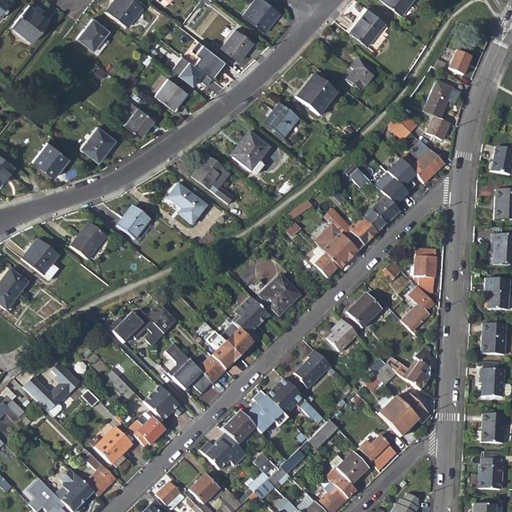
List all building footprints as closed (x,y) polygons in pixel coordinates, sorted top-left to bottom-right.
[(0,0),(0,15),(11,1),(9,0),(0,0)] [(127,26),(141,7),(132,0),(112,0),(111,2),(113,3),(107,11),(127,26)] [(200,0),(194,8),(197,9),(203,1),(202,0),(200,0)] [(264,33),(279,13),(262,0),(253,0),(242,15),(264,33)] [(379,0),(399,15),(411,0),(379,0)] [(105,10),(107,11),(113,3),(111,2),(105,10)] [(30,42),(48,20),(28,5),(11,27),(30,42)] [(366,46),(384,22),(366,8),(348,32),(366,46)] [(102,36),(107,31),(91,19),(76,39),(97,55),(108,41),(102,36)] [(236,61),(251,42),(235,29),(220,48),(236,61)] [(462,76),(470,57),(456,51),(447,69),(462,76)] [(205,87),(221,67),(202,53),(186,72),(205,87)] [(360,92),(375,72),(358,59),(351,68),(354,69),(345,81),(360,92)] [(441,72),(445,64),(437,60),(433,68),(441,72)] [(100,78),(103,74),(97,70),(94,73),(100,78)] [(318,116),(335,93),(311,75),(294,97),(318,116)] [(122,84),(126,87),(132,79),(128,76),(122,84)] [(171,109),(185,92),(167,79),(154,96),(171,109)] [(438,119),(452,89),(436,81),(425,106),(422,112),(433,117),(438,119)] [(404,104),(422,112),(425,106),(408,99),(404,104)] [(139,138),(152,120),(129,102),(124,109),(131,114),(123,126),(139,138)] [(281,140),(297,119),(277,104),(262,124),(281,140)] [(406,129),(410,133),(417,125),(400,111),(394,118),(397,121),(406,129)] [(449,124),(438,119),(433,117),(425,133),(442,140),(449,124)] [(387,126),(390,129),(397,121),(394,118),(387,126)] [(398,137),(406,129),(397,121),(390,129),(398,137)] [(105,152),(114,141),(96,127),(79,148),(95,161),(103,151),(105,152)] [(257,162),(268,148),(248,132),(229,155),(250,172),(251,170),(256,174),(262,166),(257,162)] [(443,164),(424,146),(419,141),(408,151),(418,161),(409,169),(423,184),(443,164)] [(52,178),(68,158),(47,142),(31,162),(52,178)] [(509,175),(511,158),(511,149),(494,146),(489,171),(509,175)] [(95,161),(97,162),(105,152),(103,151),(95,161)] [(0,184),(13,167),(0,156),(0,184)] [(393,162),(387,156),(370,172),(376,178),(375,179),(373,181),(379,186),(386,180),(393,172),(398,167),(393,162)] [(219,187),(228,174),(205,157),(190,177),(227,205),(232,198),(219,187)] [(368,180),(376,189),(379,186),(373,181),(375,179),(368,172),(369,171),(358,159),(353,164),(368,180)] [(353,164),(351,163),(342,172),(350,179),(351,181),(352,180),(360,188),(368,180),(353,164)] [(341,173),(348,181),(350,179),(342,172),(341,173)] [(386,180),(389,183),(396,175),(393,172),(386,180)] [(191,224),(205,206),(177,185),(167,198),(181,209),(177,214),(191,224)] [(334,190),(328,196),(338,207),(345,200),(334,190)] [(511,220),(511,190),(494,190),(493,220),(511,220)] [(398,211),(391,204),(384,197),(362,217),(376,232),(398,211)] [(398,211),(404,205),(398,198),(391,204),(398,211)] [(146,224),(149,220),(130,206),(115,225),(134,240),(146,224)] [(332,226),(357,252),(376,232),(362,217),(350,228),(331,209),(323,218),(332,226)] [(291,237),(300,229),(293,221),(284,229),(291,237)] [(86,260),(105,236),(87,223),(69,246),(86,260)] [(134,240),(138,243),(150,227),(146,224),(134,240)] [(332,226),(315,243),(318,246),(337,267),(340,269),(357,252),(332,226)] [(500,235),(493,235),(491,235),(491,244),(493,244),(492,264),(511,265),(511,235),(507,235),(500,235)] [(20,259),(42,276),(48,280),(56,269),(51,264),(57,256),(35,239),(20,259)] [(326,278),(337,267),(318,246),(313,251),(317,255),(310,261),(326,278)] [(434,278),(435,250),(414,249),(412,277),(413,277),(416,277),(418,277),(417,282),(417,287),(422,292),(432,293),(433,278),(434,278)] [(389,280),(396,274),(388,266),(381,272),(389,280)] [(0,306),(5,311),(27,283),(9,269),(1,280),(0,280),(0,306)] [(278,315),(298,296),(278,276),(265,288),(258,296),(253,300),(267,314),(272,309),(278,315)] [(506,310),(508,280),(483,279),(483,293),(487,293),(486,309),(506,310)] [(250,288),(258,296),(265,288),(258,280),(250,288)] [(425,312),(433,304),(416,287),(408,295),(417,304),(410,310),(407,314),(400,320),(411,332),(428,314),(425,312)] [(361,328),(379,310),(364,294),(345,312),(361,328)] [(260,324),(268,316),(249,297),(233,313),(236,316),(231,321),(238,328),(252,343),(258,337),(252,331),(256,328),(254,326),(258,322),(260,324)] [(159,303),(146,317),(162,334),(176,320),(159,303)] [(117,320),(108,329),(122,344),(130,336),(133,341),(138,335),(149,347),(162,334),(146,317),(138,310),(122,323),(117,320)] [(338,352),(356,335),(341,320),(335,325),(337,327),(331,333),(326,338),(338,352)] [(503,355),(504,325),(481,324),(480,354),(503,355)] [(238,357),(252,343),(238,328),(224,342),(238,357)] [(238,357),(224,342),(214,332),(205,340),(216,350),(210,356),(224,370),(238,357)] [(428,369),(429,351),(423,347),(412,358),(415,360),(407,371),(394,360),(388,366),(395,373),(402,378),(420,391),(428,378),(422,374),(427,368),(428,369)] [(306,389),(329,366),(313,351),(307,357),(309,359),(302,366),(302,365),(294,373),(300,379),(298,381),(306,389)] [(210,383),(224,370),(210,356),(197,369),(210,383)] [(184,365),(187,369),(189,367),(192,364),(186,358),(179,364),(182,367),(184,365)] [(374,375),(384,364),(378,358),(368,369),(374,375)] [(58,404),(78,383),(74,379),(58,363),(50,371),(59,379),(59,384),(51,392),(46,392),(32,378),(22,388),(47,413),(57,403),(58,404)] [(384,385),(395,373),(388,366),(386,363),(374,375),(381,383),(384,385)] [(210,383),(197,369),(192,364),(189,367),(194,372),(191,375),(190,374),(170,392),(185,407),(210,383)] [(501,397),(503,370),(496,370),(482,369),(479,369),(478,376),(481,377),(481,383),(480,396),(501,397)] [(127,399),(133,393),(111,370),(105,377),(127,399)] [(365,384),(372,391),(381,383),(374,375),(365,384)] [(283,415),(293,404),(297,408),(299,407),(311,419),(313,418),(316,421),(320,417),(298,394),(282,378),(263,396),(282,414),(283,415)] [(206,403),(217,393),(211,385),(199,395),(206,403)] [(183,412),(158,387),(142,402),(163,422),(170,415),(168,414),(171,411),(172,413),(177,418),(183,412)] [(86,391),(80,397),(91,407),(97,401),(86,391)] [(421,424),(429,416),(404,391),(397,399),(417,420),(419,422),(421,424)] [(394,396),(383,408),(405,431),(417,420),(397,399),(394,396)] [(354,403),(361,410),(366,405),(360,398),(354,403)] [(7,404),(18,415),(23,409),(13,399),(7,404)] [(0,417),(2,415),(8,409),(2,403),(0,405),(0,417)] [(253,427),(259,421),(244,406),(238,412),(253,427)] [(383,408),(376,414),(389,427),(399,437),(405,431),(383,408)] [(2,415),(15,427),(20,421),(17,418),(8,409),(2,415)] [(247,434),(253,427),(238,412),(220,429),(224,434),(239,449),(251,438),(247,434)] [(20,421),(22,423),(26,419),(21,414),(17,418),(20,421)] [(272,423),(275,427),(285,417),(283,415),(282,414),(272,423)] [(501,444),(502,415),(482,414),(481,432),(481,441),(480,443),(501,444)] [(145,449),(163,431),(150,418),(140,427),(135,422),(126,431),(145,449)] [(315,449),(336,428),(328,420),(325,422),(308,440),(307,440),(307,441),(315,449)] [(110,465),(130,445),(113,428),(93,448),(110,465)] [(292,431),(302,441),(305,438),(295,428),(292,431)] [(392,439),(396,435),(391,430),(387,434),(392,439)] [(377,471),(395,453),(387,444),(376,433),(358,451),(362,455),(377,471)] [(233,466),(245,455),(239,449),(224,434),(212,446),(207,442),(199,450),(218,470),(228,460),(233,466)] [(291,454),(301,445),(294,437),(291,439),(291,438),(276,452),(284,460),(290,454),(291,454)] [(79,454),(83,459),(88,453),(84,449),(79,454)] [(286,472),(303,455),(298,449),(285,461),(280,467),(286,472)] [(497,460),(498,452),(483,452),(482,459),(480,459),(480,466),(479,466),(478,488),(499,490),(499,488),(505,489),(507,487),(508,480),(506,478),(500,477),(500,467),(499,467),(499,460),(497,460)] [(96,496),(114,479),(88,453),(83,459),(96,472),(83,484),(92,492),(96,496)] [(355,480),(367,469),(351,453),(334,469),(348,483),(353,478),(355,480)] [(269,461),(265,465),(257,457),(252,462),(262,472),(268,478),(277,469),(269,461)] [(0,476),(11,488),(19,479),(6,466),(0,472),(0,476)] [(274,487),(276,489),(290,477),(286,472),(280,467),(277,469),(268,478),(267,479),(274,487)] [(318,501),(329,511),(332,511),(346,499),(355,491),(349,485),(348,483),(334,469),(324,476),(334,486),(318,501)] [(83,484),(70,470),(60,480),(62,482),(62,486),(53,495),(69,511),(79,511),(83,509),(79,504),(83,500),(84,500),(92,492),(83,484)] [(267,479),(268,478),(262,472),(253,481),(250,478),(244,483),(249,489),(253,493),(267,479)] [(211,496),(217,489),(202,475),(187,489),(202,504),(203,503),(211,496)] [(263,497),(274,487),(267,479),(253,493),(260,500),(263,502),(265,500),(263,497)] [(170,510),(183,498),(168,482),(155,494),(170,510)] [(406,493),(416,498),(420,490),(410,485),(406,493)] [(227,502),(216,511),(211,511),(203,503),(202,504),(198,508),(202,511),(233,511),(240,505),(237,501),(225,489),(222,492),(218,488),(217,489),(211,496),(214,499),(219,494),(227,502)] [(237,501),(240,505),(244,501),(252,494),(253,493),(249,489),(237,501)] [(417,498),(416,498),(406,493),(402,500),(400,498),(397,504),(395,504),(390,511),(414,511),(416,510),(415,510),(416,507),(417,498)] [(248,504),(255,497),(252,494),(244,501),(248,504)] [(298,511),(324,511),(310,498),(297,511),(298,511)]
